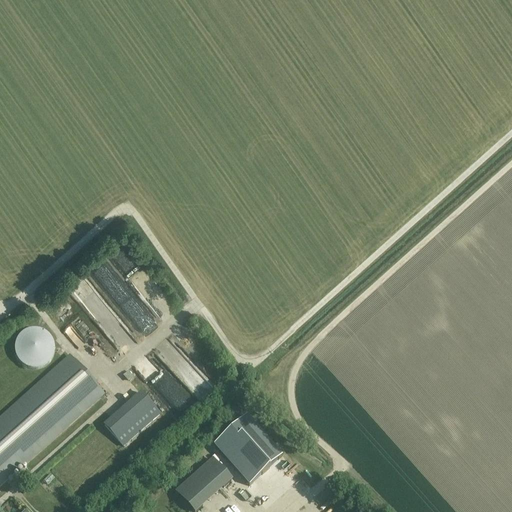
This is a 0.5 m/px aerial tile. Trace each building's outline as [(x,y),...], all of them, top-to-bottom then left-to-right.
[(101,259),(91,269),(110,291),(121,282),(101,259)] [(82,275),(70,286),(85,301),(97,291),(82,275)] [(153,286),(145,294),(157,305),(165,298),(153,286)] [(74,326),(68,334),(84,347),(90,340),(74,326)] [(24,333),(21,336),(17,341),(15,346),(15,352),(16,357),(19,362),(23,366),(28,369),(33,370),(39,370),(44,368),(49,365),(52,360),(54,355),(55,349),(54,344),(51,339),(48,335),(43,332),(37,330),(33,330),(28,331),(24,333)] [(70,357),(69,357),(0,419),(0,486),(103,395),(70,357)] [(170,406),(174,404),(180,413),(191,405),(178,386),(163,396),(170,406)] [(102,423),(122,448),(160,417),(140,392),(102,423)] [(252,425),(219,454),(255,494),(287,465),(252,425)] [(171,492),(188,511),(191,511),(230,479),(211,457),(171,492)] [(49,485),(56,478),(52,474),(45,480),(49,485)] [(232,501),(227,505),(232,511),(238,511),(240,510),(232,501)]
